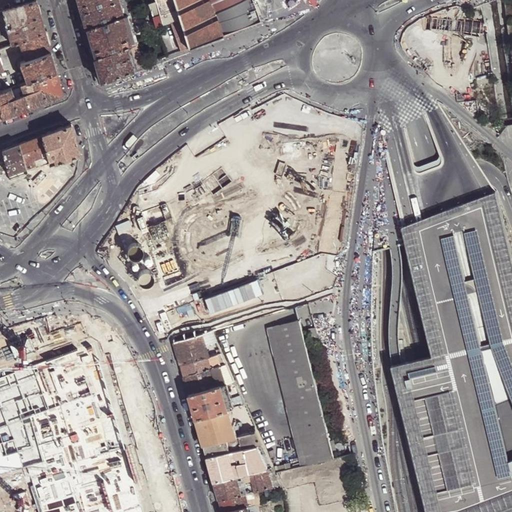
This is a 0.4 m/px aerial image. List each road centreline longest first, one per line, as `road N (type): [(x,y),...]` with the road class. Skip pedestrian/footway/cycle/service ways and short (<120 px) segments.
road 1 (residential): [(381,511),(345,314),(375,61)]
road 2 (tertiary): [(201,511),(125,248)]
road 3 (tertiary): [(107,290),(166,511)]
road 4 (primary): [(184,129),(274,57),(304,42),(349,36)]
road 5 (primary): [(347,13),(258,45),(189,84)]
road 6 (primary): [(125,248),(138,189),(155,156),(184,129)]
road 7 (primary): [(84,215),(44,271),(0,301)]
